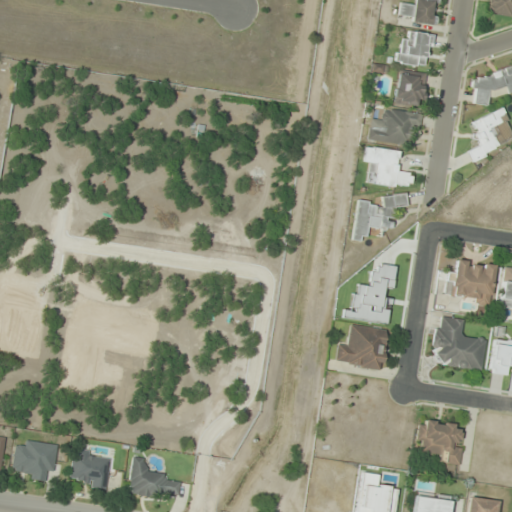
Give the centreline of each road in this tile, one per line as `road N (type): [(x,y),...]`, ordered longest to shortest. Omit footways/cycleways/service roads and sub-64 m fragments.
road 1 (residential): [(432,197),(462,0)]
road 2 (residential): [(403,386),(428,227)]
